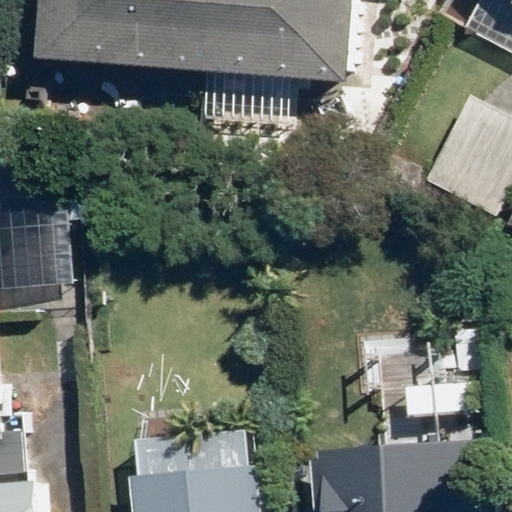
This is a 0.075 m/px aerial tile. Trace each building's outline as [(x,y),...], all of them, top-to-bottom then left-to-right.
[(57,0),(53,60),(365,83),(371,0),(57,0)] [(511,109),(483,94),(437,182),(507,218),(511,208),(511,109)] [(0,255),(0,441),(14,441),(0,255)] [(501,511),(495,427),(440,432),(446,511),(501,511)] [(384,511),(380,456),(317,461),(321,511),(384,511)] [(146,511),(272,511),(269,468),(144,479),(146,511)] [(0,511),(51,511),(49,479),(0,483),(0,511)]
